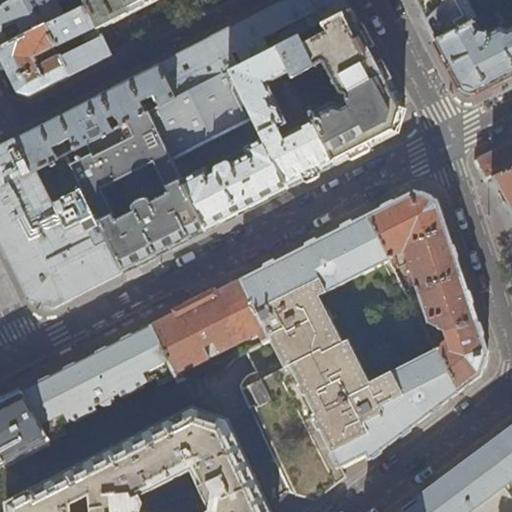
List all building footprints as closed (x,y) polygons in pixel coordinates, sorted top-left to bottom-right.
[(0,0),(0,39),(4,48),(45,28),(65,17),(87,6),(83,0),(0,0)] [(83,0),(87,6),(98,29),(154,0),(83,0)] [(276,48),(350,10),(345,0),(285,0),(226,31),(192,49),(158,66),(177,99),(228,73),(276,48)] [(413,0),(425,23),(435,42),(478,17),(476,13),(469,0),(413,0)] [(106,60),(112,57),(98,29),(87,6),(65,17),(45,28),(70,78),(106,60)] [(404,109),(350,10),(276,48),(334,165),(384,140),(397,133),(401,119),(404,109)] [(483,10),(476,13),(478,17),(435,42),(461,89),(467,91),(475,93),(506,78),(511,74),(511,25),(508,27),(500,26),(486,33),(480,31),(478,29),(481,28),(481,25),(480,23),(484,21),(485,15),(483,10)] [(70,78),(45,28),(4,48),(0,50),(0,57),(17,91),(18,94),(25,96),(30,97),(43,91),(70,78)] [(228,73),(288,189),(293,186),(334,165),(276,48),(228,73)] [(145,115),(177,99),(158,66),(79,106),(21,136),(15,140),(32,174),(65,157),(145,115)] [(288,189),(228,73),(177,99),(145,115),(205,231),(245,211),(288,189)] [(65,157),(123,273),(131,269),(205,231),(145,115),(65,157)] [(123,273),(65,157),(32,174),(15,140),(0,147),(0,237),(31,300),(42,304),(55,308),(123,273)] [(511,141),(475,160),(485,179),(492,176),(511,167),(511,141)] [(511,167),(492,176),(507,204),(511,213),(511,167)] [(412,242),(447,229),(438,200),(429,197),(415,191),(388,205),(368,215),(391,259),(396,268),(400,266),(394,254),(399,252),(399,250),(404,243),(409,246),(412,242)] [(321,295),(391,259),(368,215),(289,255),(248,276),(241,279),(271,339),(272,338),(278,352),(289,372),(243,393),(286,485),(289,490),(294,494),(315,499),(329,488),(346,476),(340,466),(353,459),(366,453),(369,459),(375,454),(460,391),(439,350),(371,383),(350,339),(344,342),(321,295)] [(456,254),(447,229),(412,242),(409,246),(406,250),(410,262),(404,264),(407,271),(413,269),(419,286),(417,286),(418,290),(462,274),(456,254)] [(471,301),(462,274),(418,290),(419,292),(420,292),(431,323),(446,331),(449,340),(438,348),(439,350),(460,391),(481,375),(484,365),(488,351),(471,301)] [(151,325),(172,367),(176,374),(179,381),(185,378),(183,371),(241,342),(260,332),(264,342),(271,339),(241,279),(182,309),(151,325)] [(122,397),(145,386),(143,384),(155,377),(159,383),(176,374),(172,367),(151,325),(86,358),(21,391),(47,440),(63,432),(60,426),(72,420),(73,422),(96,410),(93,405),(99,402),(100,404),(103,405),(106,404),(111,402),(113,398),(113,394),(119,392),(122,397)] [(0,464),(47,440),(21,391),(10,397),(0,401),(0,464)] [(271,511),(267,501),(229,417),(195,405),(7,501),(7,511),(271,511)] [(511,511),(511,426),(409,504),(400,510),(399,511),(511,511)]
